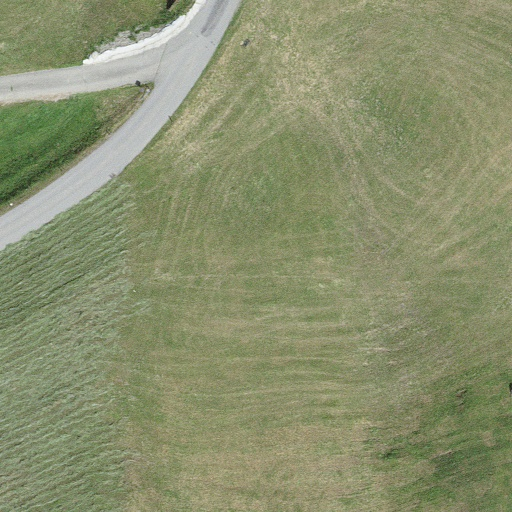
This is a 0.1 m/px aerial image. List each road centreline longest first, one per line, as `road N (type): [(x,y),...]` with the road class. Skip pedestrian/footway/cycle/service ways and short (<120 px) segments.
road 1 (unclassified): [(230,0),(193,63),(55,210),(0,239)]
road 2 (track): [(193,63),(0,89)]
